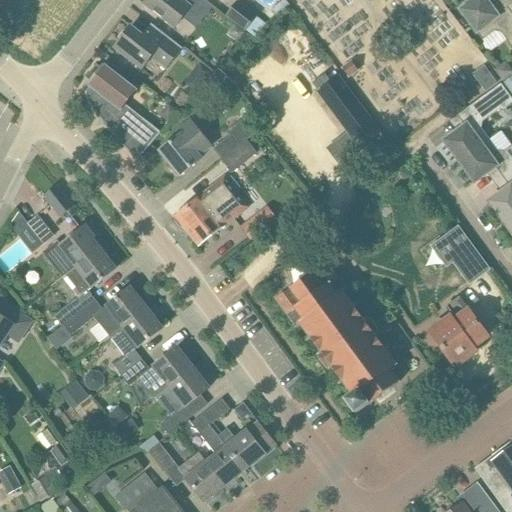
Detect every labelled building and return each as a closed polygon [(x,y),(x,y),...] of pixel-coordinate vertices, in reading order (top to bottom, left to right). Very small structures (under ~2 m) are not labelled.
[(214,6),(205,0),(147,0),(144,4),(175,28),(191,8),(204,18),(214,6)] [(511,12),(508,7),(498,15),(486,0),(475,0),(462,10),(483,39),(494,31),(501,31),(511,46),(511,12)] [(237,1),(226,16),(250,34),(261,20),(237,1)] [(169,37),(153,25),(152,24),(143,35),(132,26),(115,48),(142,70),(151,59),(166,71),(183,48),(169,37)] [(342,67),(349,76),(356,71),(352,66),(349,62),(342,67)] [(137,161),(162,133),(145,118),(141,122),(117,101),(128,87),(136,92),(137,91),(103,65),(101,68),(97,64),(86,78),(90,81),(88,84),(91,86),(86,93),(87,97),(89,102),(91,106),(94,110),(137,161)] [(485,66),(473,75),(479,82),(486,92),(498,84),(490,73),(485,66)] [(326,74),(313,84),(319,92),(318,93),(359,147),(366,142),(380,132),(380,131),(339,76),(332,82),(326,74)] [(503,111),(511,104),(511,97),(502,83),(458,115),(466,126),(445,141),(461,161),(490,140),(482,129),(483,122),(500,110),(503,111)] [(245,117),(227,132),(230,136),(213,150),(222,161),(248,140),(247,140),(256,133),(245,117)] [(181,134),(161,151),(181,176),(202,159),(200,158),(213,148),(196,126),(183,136),(181,134)] [(233,174),(257,153),(248,140),(222,161),(233,174)] [(503,177),(511,170),(511,145),(505,151),(498,150),(490,140),(461,161),(476,182),(496,167),(503,177)] [(511,170),(503,177),(511,187),(490,202),(505,222),(511,217),(511,170)] [(232,194),(236,191),(233,187),(229,190),(221,180),(176,216),(189,232),(226,203),(225,202),(233,195),(232,194)] [(45,196),(61,217),(74,207),(57,186),(45,196)] [(199,246),(215,233),(244,209),(235,199),(239,196),(236,191),(232,194),(233,195),(225,202),(226,203),(189,232),(199,246)] [(250,240),(279,218),(270,205),(240,227),(250,240)] [(39,216),(18,231),(34,252),(55,236),(39,216)] [(59,242),(45,254),(63,278),(100,249),(92,239),(96,236),(87,226),(62,246),(59,242)] [(459,226),(431,247),(447,269),(454,264),(470,286),(492,270),(459,226)] [(63,326),(96,300),(89,291),(116,269),(100,249),(63,278),(79,297),(56,316),(63,326)] [(397,365),(387,350),(391,347),(389,345),(385,348),(376,336),(380,333),(369,317),(365,320),(355,307),(359,304),(358,302),(354,305),(344,292),(348,289),(328,261),(276,300),(297,327),(301,324),(321,351),(317,354),(329,371),(333,368),(353,395),(347,400),(357,414),(400,382),(391,369),(397,365)] [(110,337),(147,308),(131,288),(103,310),(96,300),(63,326),(71,337),(95,317),(110,337)] [(25,314),(17,308),(0,297),(0,345),(8,334),(18,341),(32,321),(24,316),(25,314)] [(455,315),(431,333),(435,338),(434,341),(438,346),(441,346),(456,367),(459,364),(463,365),(468,361),(469,357),(477,351),(474,347),(489,336),(460,297),(448,306),(455,315)] [(122,376),(143,360),(135,350),(163,329),(147,308),(110,337),(126,357),(115,366),(122,376)] [(171,386),(194,368),(178,348),(150,369),(143,360),(122,376),(131,386),(139,380),(146,388),(164,377),(171,386)] [(171,386),(163,392),(178,412),(181,409),(186,405),(187,406),(210,388),(194,368),(171,386)] [(71,407),(87,394),(75,379),(59,392),(71,407)] [(210,426),(211,425),(215,422),(231,410),(223,399),(202,416),(210,426)] [(162,426),(168,436),(190,420),(181,409),(178,412),(162,426)] [(219,437),(211,425),(210,426),(202,416),(192,424),(216,454),(206,461),(225,486),(245,470),(219,437)] [(219,437),(245,470),(266,454),(265,454),(277,444),(259,422),(237,440),(229,430),(219,437)] [(511,442),(476,469),(507,511),(511,511),(511,497),(510,495),(511,494),(511,442)] [(166,473),(177,464),(161,443),(150,451),(166,473)] [(225,486),(206,461),(201,454),(180,470),(205,502),(225,486)] [(0,481),(5,493),(19,486),(9,466),(0,470),(0,481)] [(146,474),(124,491),(140,511),(183,511),(164,487),(160,489),(146,474)] [(48,477),(32,486),(42,503),(57,493),(48,477)] [(87,487),(95,497),(103,490),(96,481),(87,487)] [(451,511),(500,511),(478,483),(477,483),(478,485),(460,498),(463,503),(451,511)] [(140,511),(124,491),(117,497),(128,511),(140,511)] [(56,502),(59,507),(62,511),(80,511),(67,495),(56,502)]
